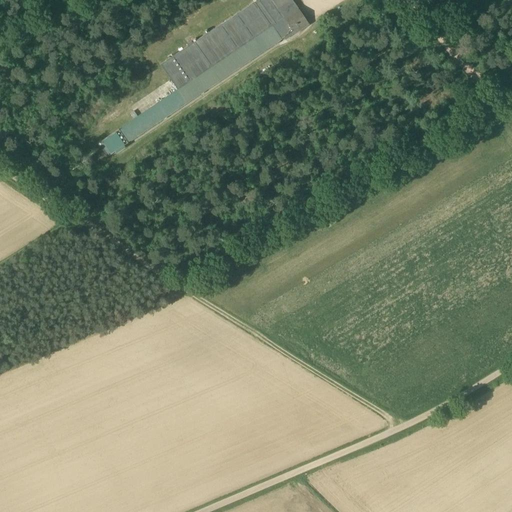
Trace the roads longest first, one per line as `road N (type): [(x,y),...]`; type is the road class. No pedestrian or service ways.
road 1 (track): [(0,165),(258,344),(409,428)]
road 2 (unclassified): [(214,511),(430,419),(511,366)]
road 3 (track): [(511,116),(400,0)]
